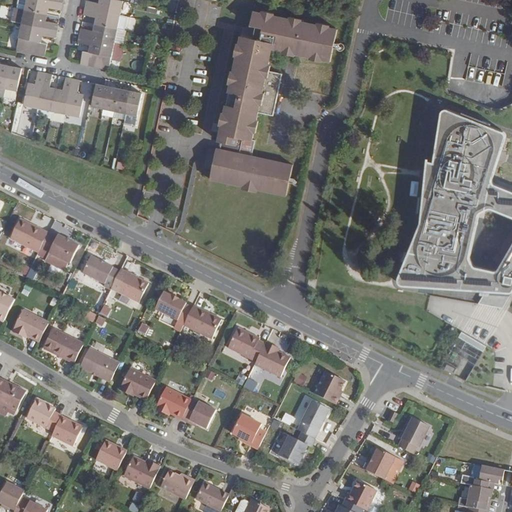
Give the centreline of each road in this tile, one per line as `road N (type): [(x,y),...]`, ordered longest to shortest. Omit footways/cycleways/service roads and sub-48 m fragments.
road 1 (residential): [(388,366),(0,172)]
road 2 (residential): [(0,348),(135,432),(310,495)]
road 3 (residential): [(310,495),(388,366)]
road 4 (residential): [(511,421),(388,366)]
